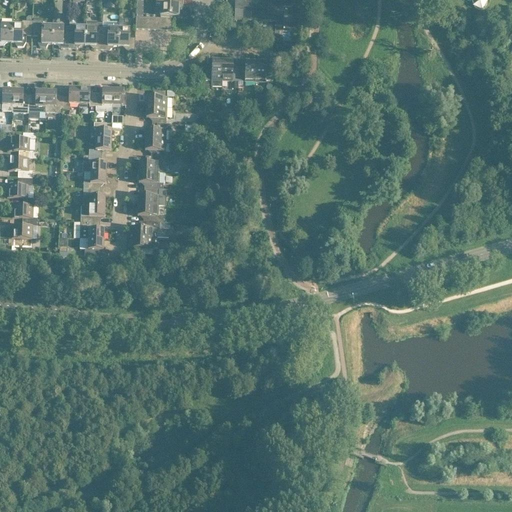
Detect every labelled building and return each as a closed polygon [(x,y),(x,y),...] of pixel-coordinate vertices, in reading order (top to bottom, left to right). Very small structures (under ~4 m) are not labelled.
[(183,11),(183,1),(165,0),(164,0),(156,0),(156,6),(161,6),(160,16),(178,17),(179,10),(180,10),(180,11),(183,11)] [(293,0),(276,0),(276,7),(276,16),(284,16),(284,8),(293,9),(293,0)] [(242,22),(243,5),(235,5),(235,13),(226,12),(226,21),(242,22)] [(259,22),(259,14),(251,13),(251,5),(243,5),(242,22),(259,22)] [(276,23),(276,16),(276,7),(268,6),(268,14),(259,14),(259,22),(275,23),(276,23)] [(292,34),(292,25),(283,24),(284,16),(276,16),(276,23),(275,23),(275,33),(292,34)] [(135,53),(135,40),(129,40),(129,30),(125,30),(125,21),(119,21),(119,24),(119,30),(118,48),(125,48),(125,51),(126,52),(135,53)] [(26,37),(32,37),(33,23),(22,23),(22,27),(12,26),(11,44),(15,45),(17,49),(23,49),(26,45),(26,37)] [(52,46),(53,28),(43,27),(43,23),(33,23),(32,37),(38,38),(38,45),(40,49),(46,50),(49,46),(52,46)] [(102,52),(102,29),(103,24),(97,24),(97,23),(86,23),(86,29),(85,47),(92,47),(92,50),(93,51),(102,52)] [(118,48),(119,30),(119,24),(103,23),(103,24),(102,29),(102,52),(110,52),(112,50),(112,48),(118,48)] [(11,44),(12,26),(0,25),(0,48),(3,48),(5,47),(5,44),(11,44)] [(69,50),(69,28),(53,28),(52,46),(59,46),(59,49),(60,50),(69,50)] [(85,47),(86,29),(69,28),(69,50),(77,51),(79,49),(79,47),(85,47)] [(222,83),(223,62),(212,62),(212,68),(205,68),(205,82),(211,82),(211,88),(222,89),(222,83)] [(233,63),(223,62),(222,83),(238,83),(239,79),(233,79),(233,63)] [(255,84),(256,63),(245,63),(245,79),(239,79),(238,83),(255,84)] [(266,70),(266,64),(256,63),(255,84),(272,84),(272,70),(266,70)] [(79,105),(80,90),(69,90),(69,98),(63,98),(62,111),(68,111),(69,105),(79,105)] [(96,108),(96,95),(90,95),(90,90),(80,90),(79,105),(89,106),(89,108),(96,108)] [(2,109),(2,113),(12,113),(13,92),(2,91),(2,97),(2,103),(2,107),(2,109)] [(112,107),(113,91),(102,91),(102,95),(96,95),(96,108),(95,113),(112,113),(112,107)] [(126,107),(126,96),(123,96),(123,92),(113,91),(112,107),(126,107)] [(29,114),(29,97),(23,97),(24,92),(13,92),(12,113),(12,115),(29,116),(29,114)] [(45,114),(46,93),(36,92),(36,97),(29,97),(29,114),(40,114),(45,114)] [(62,115),(62,111),(63,98),(57,98),(57,93),(46,93),(45,114),(62,115)] [(147,98),(146,109),(167,109),(167,99),(169,98),(175,98),(175,93),(167,93),(163,93),(163,99),(147,98)] [(166,126),(167,109),(146,109),(146,119),(162,120),(162,126),(166,126)] [(123,126),(123,118),(112,118),(112,125),(123,126)] [(29,120),(27,131),(38,133),(40,122),(29,120)] [(111,142),(111,131),(107,131),(107,125),(94,124),(94,131),(96,131),(96,141),(111,142)] [(171,126),(166,126),(162,126),(158,126),(158,131),(146,131),(145,141),(166,142),(166,132),(171,132),(171,126)] [(29,153),(30,140),(36,140),(36,135),(27,135),(23,135),(23,140),(9,139),(9,153),(19,153),(19,160),(29,160),(29,161),(33,161),(33,153),(29,153)] [(111,152),(111,142),(96,141),(95,152),(89,151),(89,158),(102,158),(102,152),(111,152)] [(172,142),(166,142),(145,141),(145,152),(151,152),(151,158),(165,159),(165,153),(171,153),(172,142)] [(106,175),(106,164),(102,164),(102,158),(89,158),(85,158),(84,174),(106,175)] [(165,159),(151,158),(148,158),(148,164),(139,164),(139,174),(165,175),(165,159)] [(28,173),(29,161),(29,160),(19,160),(8,160),(8,173),(18,173),(18,180),(32,180),(33,173),(28,173)] [(191,168),(191,176),(199,176),(199,168),(191,168)] [(106,185),(106,175),(84,174),(84,183),(83,191),(101,191),(101,185),(106,185)] [(164,186),(165,175),(139,174),(139,185),(145,185),(145,191),(159,191),(163,191),(163,186),(164,186)] [(32,188),(32,180),(18,180),(18,187),(8,186),(7,200),(23,200),(27,200),(28,188),(32,188)] [(105,208),(105,198),(100,197),(101,191),(83,191),(83,207),(105,208)] [(138,196),(138,207),(158,208),(166,208),(166,191),(163,191),(159,191),(145,191),(145,197),(138,196)] [(38,200),(27,200),(23,200),(23,207),(13,207),(12,220),(23,220),(33,221),(33,220),(33,208),(37,208),(38,200)] [(104,219),(105,208),(83,207),(81,207),(81,224),(100,224),(100,218),(104,219)] [(158,217),(158,208),(138,207),(138,217),(144,218),(144,223),(160,224),(164,224),(164,218),(158,217)] [(0,209),(0,221),(8,221),(8,209),(0,209)] [(12,227),(12,240),(13,240),(14,240),(13,247),(32,248),(32,241),(32,228),(37,228),(37,220),(33,220),(33,221),(23,220),(22,227),(12,227)] [(153,240),(153,230),(159,230),(160,224),(144,223),(140,223),(139,229),(133,229),(133,239),(153,240)] [(104,241),(104,231),(99,231),(100,224),(81,224),(80,241),(104,241)] [(152,257),(153,240),(133,239),(132,250),(148,251),(148,256),(152,257)] [(103,252),(104,241),(80,241),(80,251),(84,251),(84,259),(99,259),(99,252),(103,252)]
